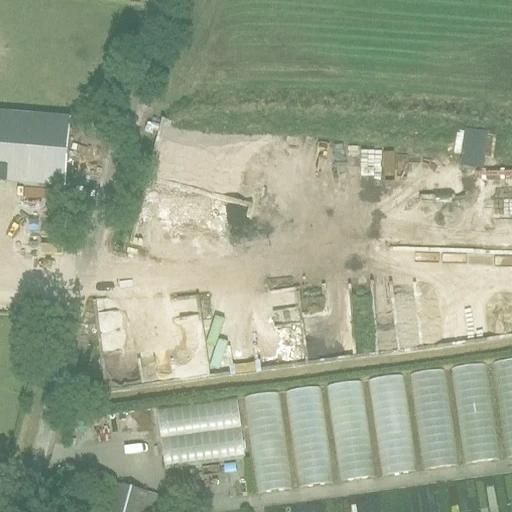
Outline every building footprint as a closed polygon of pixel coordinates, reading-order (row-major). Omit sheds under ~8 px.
[(0,183),(64,189),(70,121),(0,114),(0,183)] [(352,181),(363,180),(362,155),(350,156),(352,181)] [(406,187),(404,162),(384,164),(386,189),(406,187)] [(399,243),(379,246),(382,266),(402,263),(399,243)] [(279,320),(303,319),(302,291),(278,292),(279,320)] [(204,299),(180,300),(180,317),(187,317),(187,331),(202,331),(202,315),(204,315),(204,299)] [(347,320),(349,358),(384,356),(382,318),(347,320)] [(307,331),(285,334),(287,349),(280,349),(282,364),(310,360),(307,331)] [(379,381),(386,477),(419,474),(412,379),(379,381)] [(344,482),(377,480),(371,385),(337,388),(344,482)] [(165,471),(246,461),(238,400),(158,410),(165,471)] [(459,467),(457,417),(428,418),(430,469),(459,467)] [(472,464),(502,462),(500,420),(471,421),(472,464)] [(264,494),(292,493),(289,425),(261,427),(264,494)] [(219,486),(222,496),(241,491),(238,480),(219,486)] [(158,511),(162,498),(147,494),(116,485),(109,511),(158,511)]
